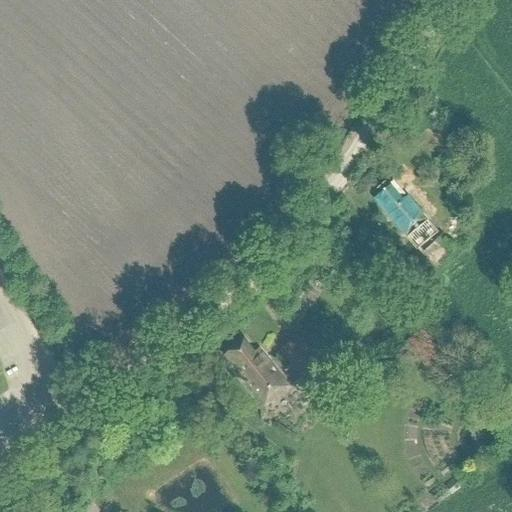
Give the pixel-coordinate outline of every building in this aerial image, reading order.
[(394,184),(377,198),(409,238),(428,221),(408,196),(405,198),(394,184)] [(435,273),(420,255),(398,272),(413,291),(435,273)] [(305,330),(279,351),(314,393),(339,373),(318,347),(318,346),(305,330)] [(242,341),(225,355),(240,373),(238,374),(264,407),(288,387),(268,361),(262,366),(242,341)] [(454,482),(445,488),(451,496),(460,489),(454,482)]
